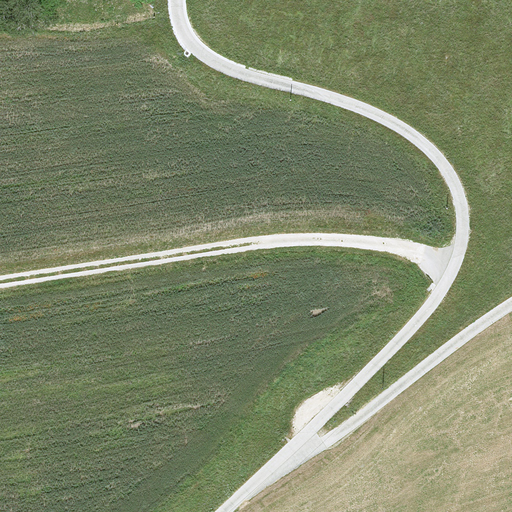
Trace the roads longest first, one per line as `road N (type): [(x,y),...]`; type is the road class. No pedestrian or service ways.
road 1 (unclassified): [(290,450),(441,287),(457,246),(459,203),(439,160),(416,137),(353,105),(218,65),(192,46),(175,0)]
road 2 (track): [(451,266),(351,240),(268,241),(0,280)]
road 3 (unclassified): [(511,302),(329,439),(290,450)]
